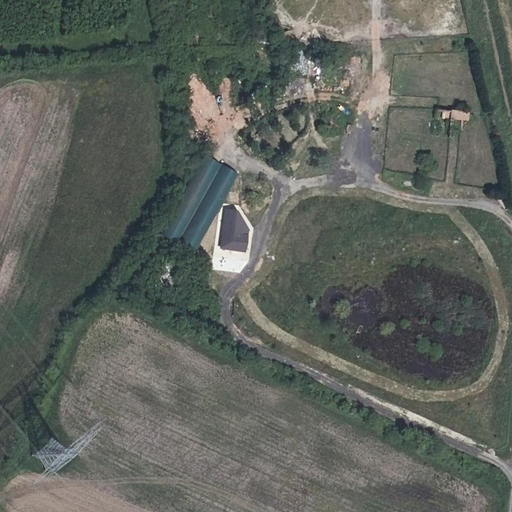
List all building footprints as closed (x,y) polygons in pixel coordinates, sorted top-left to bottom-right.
[(434,128),(468,129),(470,105),(437,103),(436,113),(434,128)] [(422,128),(434,128),(436,113),(423,112),(422,128)] [(197,253),(238,172),(203,154),(162,235),(197,253)] [(413,178),(440,174),(438,160),(409,164),(413,178)] [(243,250),(246,209),(223,208),(221,249),(243,250)]
